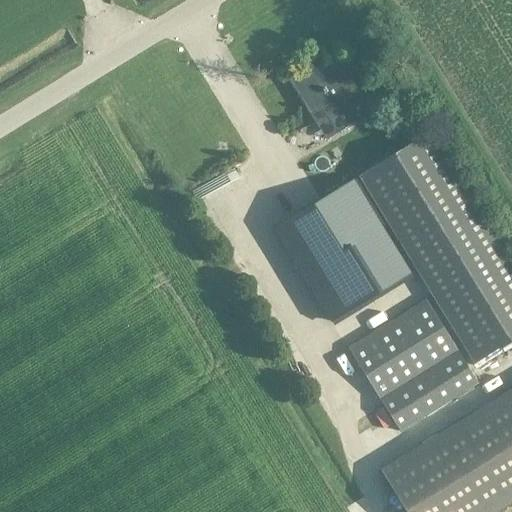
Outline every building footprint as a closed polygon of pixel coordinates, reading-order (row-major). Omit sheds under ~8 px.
[(317,145),(371,113),(360,95),(359,96),(336,60),(338,59),(337,58),(315,72),(311,65),(280,85),(317,145)] [(511,264),(430,132),(359,177),(474,364),(511,340),(511,264)] [(331,322),(410,274),(352,181),(274,229),(331,322)] [(348,349),(382,404),(400,432),(478,384),(460,355),(426,300),(348,349)] [(495,511),(511,502),(511,389),(380,471),(404,511),(495,511)]
